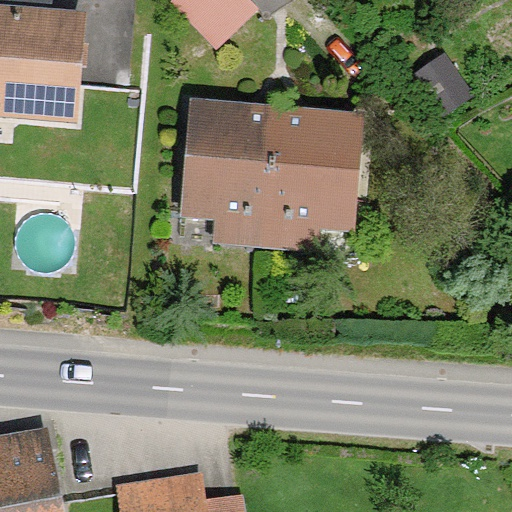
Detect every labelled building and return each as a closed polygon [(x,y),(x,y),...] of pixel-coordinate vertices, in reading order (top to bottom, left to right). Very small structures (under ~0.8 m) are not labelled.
[(64,5),(0,0),(0,112),(54,117),(64,5)] [(262,0),(176,0),(219,43),(263,0),(262,0)] [(333,114),(162,93),(145,237),(316,257),(333,114)] [(35,511),(22,429),(0,432),(0,511),(35,511)] [(185,511),(178,467),(93,481),(97,511),(185,511)]
